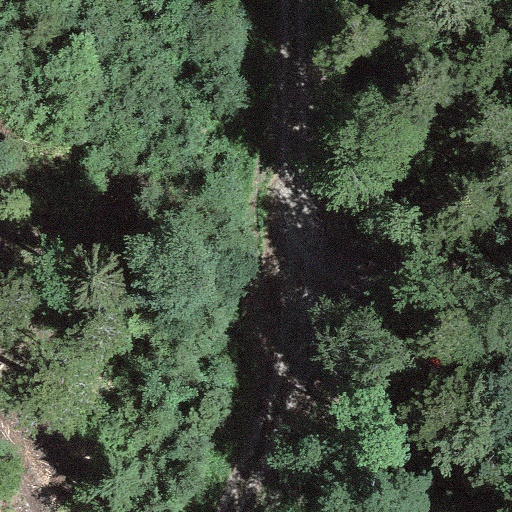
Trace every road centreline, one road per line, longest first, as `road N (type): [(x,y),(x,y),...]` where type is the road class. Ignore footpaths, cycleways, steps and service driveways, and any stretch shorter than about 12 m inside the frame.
road 1 (track): [(296,0),(304,323),(275,431),(265,511)]
road 2 (track): [(304,323),(414,282),(511,213)]
